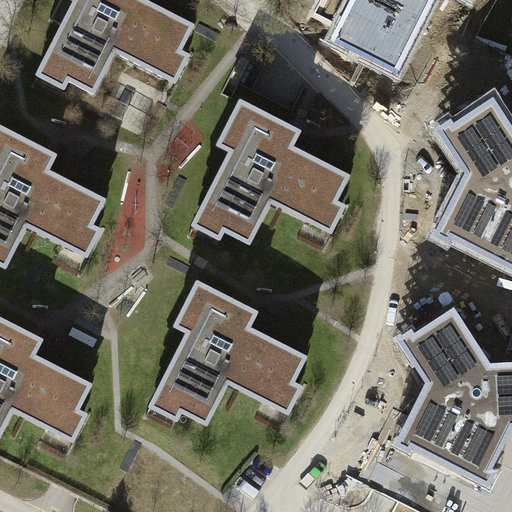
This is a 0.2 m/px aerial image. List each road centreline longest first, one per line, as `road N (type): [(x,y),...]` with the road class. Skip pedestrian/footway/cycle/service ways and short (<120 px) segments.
road 1 (residential): [(264,511),(332,425),(379,309),(394,143),(246,0)]
road 2 (unknown): [(394,143),(511,218)]
